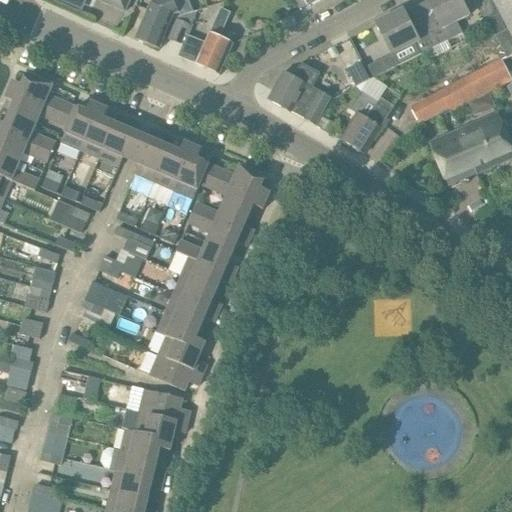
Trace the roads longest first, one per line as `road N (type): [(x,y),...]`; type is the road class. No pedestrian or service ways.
road 1 (residential): [(171,511),(216,354),(300,143)]
road 2 (unclassified): [(511,293),(377,186),(300,143)]
road 3 (unclassified): [(232,108),(8,6)]
road 4 (residential): [(232,108),(265,60),(382,0)]
